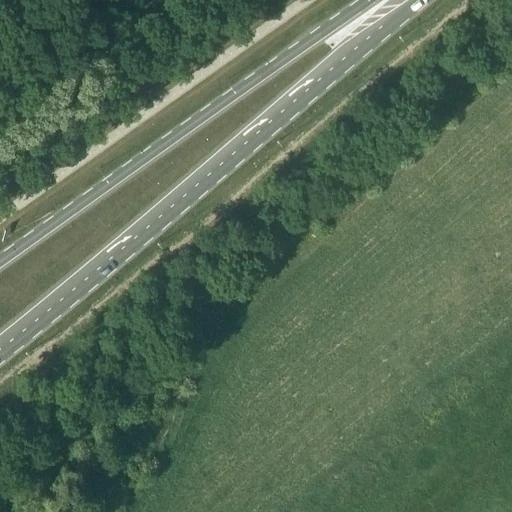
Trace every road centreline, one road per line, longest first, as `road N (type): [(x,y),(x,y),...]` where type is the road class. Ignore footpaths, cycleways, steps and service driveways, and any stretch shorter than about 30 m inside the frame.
road 1 (primary): [(0,349),(420,0)]
road 2 (primary): [(363,0),(0,258)]
